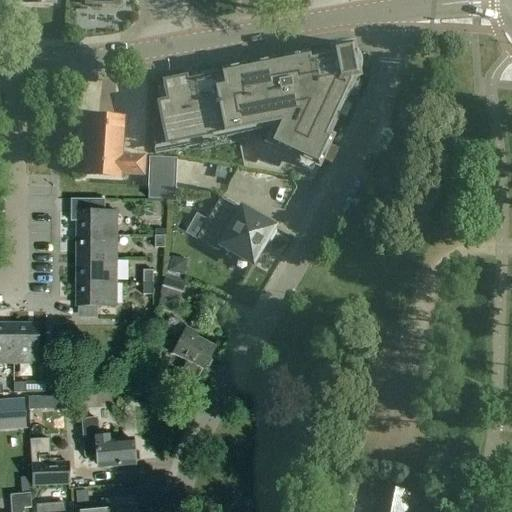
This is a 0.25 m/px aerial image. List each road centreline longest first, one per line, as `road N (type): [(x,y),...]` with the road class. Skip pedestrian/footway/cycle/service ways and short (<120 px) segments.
road 1 (residential): [(173,511),(386,86),(392,9)]
road 2 (residential): [(0,291),(13,272),(14,64)]
road 3 (secondary): [(168,48),(392,9)]
road 4 (secondary): [(14,64),(168,48)]
